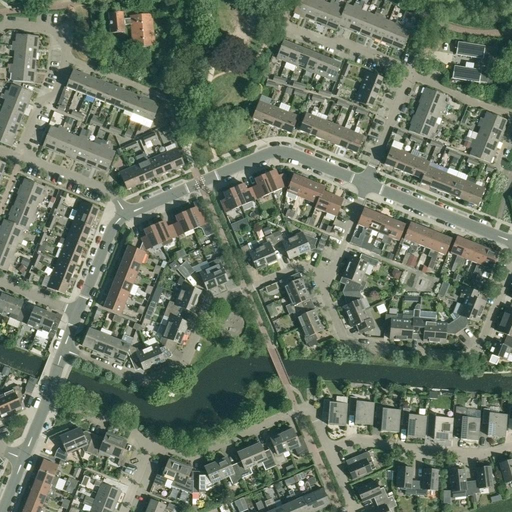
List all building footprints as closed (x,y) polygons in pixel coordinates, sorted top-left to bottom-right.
[(298,0),(293,13),(305,18),(311,0),(298,0)] [(311,0),(305,18),(315,22),(323,2),(319,0),(311,0)] [(315,22),(326,26),(335,3),(331,2),(330,4),(323,2),(315,22)] [(326,26),(336,30),(347,5),(346,4),(344,10),(338,8),(339,5),(335,3),(326,26)] [(339,25),(349,29),(358,6),(354,4),(353,7),(347,5),(336,30),(337,30),(339,25)] [(349,29),(360,33),(368,13),(361,10),(362,8),(358,6),(349,29)] [(186,8),(179,9),(180,23),(189,22),(188,11),(186,11),(186,8)] [(155,46),(152,14),(129,16),(130,19),(123,19),(123,12),(109,14),(110,34),(125,32),(124,25),(130,25),(132,48),(155,46)] [(412,15),(405,12),(403,17),(410,20),(412,15)] [(370,37),(379,15),(375,13),(374,16),(368,13),(360,33),(370,37)] [(370,37),(381,42),(389,21),(383,19),(384,16),(379,15),(370,37)] [(381,42),(391,46),(400,23),(402,17),(399,15),(395,24),(389,21),(381,42)] [(414,31),(415,27),(411,26),(410,30),(404,27),(405,25),(400,23),(391,46),(403,50),(411,30),(414,31)] [(13,42),(12,46),(37,49),(38,37),(16,35),(16,42),(13,42)] [(276,58),(286,62),(293,45),(283,41),(276,58)] [(457,56),(482,60),(483,48),(459,44),(457,56)] [(286,62),(296,66),(303,49),(293,45),(286,62)] [(36,60),(37,49),(12,46),(12,47),(6,46),(6,50),(15,51),(14,58),(36,60)] [(296,66),(305,70),(312,53),(303,49),(296,66)] [(305,70),(315,74),(322,57),(312,53),(305,70)] [(315,74),(324,77),(331,60),(322,57),(315,74)] [(35,71),(36,60),(14,58),(13,65),(5,64),(5,68),(10,69),(35,71)] [(324,77),(334,81),(341,64),(331,60),(324,77)] [(480,71),(455,68),(453,80),(478,84),(480,71)] [(10,73),(12,73),(12,81),(33,83),(35,71),(10,69),(10,73)] [(66,87),(76,91),(83,74),(73,70),(66,87)] [(366,72),(362,82),(379,89),(383,79),(366,72)] [(76,91),(86,95),(92,78),(83,74),(76,91)] [(86,95),(95,99),(102,82),(92,78),(86,95)] [(95,99),(105,103),(111,86),(102,82),(95,99)] [(362,82),(359,92),(376,98),(379,89),(362,82)] [(6,91),(4,95),(27,104),(32,93),(11,85),(9,92),(6,91)] [(105,103),(114,106),(121,89),(111,86),(105,103)] [(446,96),(443,95),(426,88),(422,99),(445,109),(446,104),(443,103),(446,96)] [(114,106),(123,110),(130,93),(121,89),(114,106)] [(359,92),(355,101),(372,108),(376,98),(359,92)] [(123,110),(133,114),(140,97),(130,93),(123,110)] [(4,95),(3,99),(5,100),(3,107),(23,115),(27,104),(4,95)] [(133,114),(142,118),(149,101),(140,97),(133,114)] [(422,99),(417,110),(438,118),(440,111),(443,112),(445,109),(422,99)] [(152,122),(159,105),(149,101),(142,118),(152,122)] [(252,118),(262,122),(269,106),(259,102),(252,118)] [(272,126),(281,130),(288,113),(290,107),(281,103),(278,109),(272,126)] [(262,122),(272,126),(278,109),(269,106),(262,122)] [(0,117),(19,125),(23,115),(3,107),(0,113),(0,112),(0,117)] [(417,110),(413,120),(436,129),(438,126),(435,124),(438,118),(417,110)] [(291,134),(298,117),(288,113),(281,130),(291,134)] [(481,118),(479,122),(502,131),(507,120),(487,113),(484,119),(481,118)] [(299,131),(309,135),(316,118),(306,114),(299,131)] [(90,123),(96,126),(98,121),(97,120),(98,117),(93,115),(92,119),(91,118),(90,123)] [(309,135),(319,138),(327,117),(322,115),(320,119),(316,118),(309,135)] [(0,129),(15,136),(19,125),(0,117),(0,129)] [(328,142),(335,125),(337,120),(327,117),(319,138),(328,142)] [(161,128),(167,126),(167,125),(170,124),(168,119),(162,121),(163,122),(159,124),(160,126),(154,129),(155,131),(161,128)] [(409,131),(429,139),(432,132),(435,133),(435,134),(439,136),(440,132),(436,130),(436,129),(413,120),(409,131)] [(481,127),(478,134),(498,142),(502,131),(479,122),(478,126),(481,127)] [(328,142),(337,146),(344,129),(335,125),(328,142)] [(43,146),(54,151),(63,128),(59,126),(58,129),(51,126),(43,146)] [(54,151),(64,155),(72,135),(66,132),(67,130),(63,128),(54,151)] [(364,136),(359,135),(361,130),(356,128),(354,133),(347,150),(357,154),(364,136)] [(0,142),(10,147),(15,136),(0,129),(0,142)] [(337,146),(347,150),(354,133),(344,129),(337,146)] [(75,159),(85,164),(93,144),(87,141),(90,133),(87,132),(86,135),(85,134),(75,159)] [(64,155),(75,159),(85,134),(81,133),(79,138),(72,135),(64,155)] [(473,140),(472,144),(494,152),(498,142),(478,134),(475,141),(473,140)] [(96,168),(107,172),(115,152),(108,149),(109,147),(108,146),(110,142),(107,141),(106,145),(105,145),(96,168)] [(85,164),(96,168),(105,145),(101,143),(100,146),(93,144),(85,164)] [(384,165),(394,169),(401,151),(403,146),(398,144),(396,149),(391,147),(384,165)] [(469,155),(490,163),(494,152),(472,144),(470,148),(472,148),(469,155)] [(177,148),(167,153),(174,169),(184,165),(177,148)] [(394,169),(404,172),(410,155),(401,151),(394,169)] [(167,153),(157,157),(165,174),(174,169),(167,153)] [(404,172),(413,176),(420,159),(410,155),(404,172)] [(157,157),(148,161),(155,178),(165,174),(157,157)] [(420,183),(421,184),(429,163),(420,159),(413,176),(422,180),(420,183)] [(148,161),(139,165),(146,182),(155,178),(148,161)] [(421,184),(430,187),(437,170),(428,167),(430,163),(429,163),(421,184)] [(139,165),(129,169),(137,186),(146,182),(139,165)] [(440,191),(447,174),(448,170),(439,166),(437,170),(430,187),(440,191)] [(120,173),(127,190),(137,186),(129,169),(120,173)] [(284,174),(279,176),(278,176),(276,171),(265,175),(272,193),(283,188),(283,189),(288,186),(284,174)] [(440,191),(449,195),(456,178),(447,174),(440,191)] [(254,180),(257,186),(252,188),(257,200),(262,198),(262,197),(272,193),(265,175),(254,180)] [(294,175),(287,193),(285,197),(295,201),(297,197),(304,179),(294,175)] [(449,195),(459,199),(465,181),(456,178),(449,195)] [(25,179),(20,190),(43,200),(45,195),(42,194),(45,187),(25,179)] [(297,197),(307,201),(314,183),(304,179),(297,197)] [(459,199),(468,202),(475,185),(465,181),(459,199)] [(307,201),(316,204),(317,205),(322,192),(323,192),(325,188),(314,183),(307,201)] [(251,202),(257,200),(252,188),(246,190),(244,185),(234,189),(241,206),(251,202)] [(478,206),(485,189),(475,185),(468,202),(478,206)] [(221,202),(225,213),(241,206),(234,189),(223,193),(226,199),(221,202)] [(20,190),(16,201),(36,209),(39,203),(42,204),(43,200),(20,190)] [(315,209),(325,213),(332,196),(323,192),(322,192),(317,205),(316,204),(315,209)] [(336,217),(343,200),(332,196),(325,213),(336,217)] [(16,201),(12,211),(35,221),(36,217),(34,215),(36,209),(16,201)] [(54,204),(46,201),(44,207),(51,210),(54,204)] [(82,202),(78,212),(95,219),(99,209),(82,202)] [(204,211),(198,214),(196,208),(186,213),(193,230),(200,227),(205,236),(206,236),(207,237),(214,234),(204,211)] [(64,209),(63,216),(73,217),(73,210),(64,209)] [(364,228),(361,234),(365,236),(374,213),(364,209),(357,225),(364,228)] [(4,220),(4,221),(28,230),(30,224),(33,225),(33,224),(37,226),(38,222),(35,221),(12,211),(8,221),(4,220)] [(78,212),(74,221),(91,228),(95,219),(78,212)] [(183,235),(182,234),(193,230),(186,213),(175,217),(178,223),(173,225),(178,237),(183,235)] [(371,231),(378,233),(384,217),(374,213),(365,236),(369,237),(371,231)] [(381,242),(385,244),(394,221),(384,217),(378,233),(384,236),(381,242)] [(4,221),(0,229),(0,231),(22,240),(24,236),(21,235),(24,229),(27,231),(28,230),(4,221)] [(74,221),(70,231),(87,237),(91,228),(74,221)] [(405,225),(394,221),(385,244),(389,245),(392,239),(398,241),(405,225)] [(172,240),(177,237),(172,225),(167,228),(164,222),(154,226),(161,243),(172,239),(172,240)] [(410,223),(401,246),(408,248),(402,263),(406,264),(412,250),(421,227),(410,223)] [(142,243),(139,251),(144,253),(145,250),(146,251),(151,248),(161,243),(154,226),(144,231),(146,236),(140,238),(142,243)] [(268,227),(262,230),(265,236),(271,233),(268,227)] [(418,245),(424,248),(431,231),(421,227),(412,250),(415,251),(418,245)] [(0,231),(0,243),(16,250),(18,243),(21,245),(23,241),(22,240),(0,231)] [(70,231),(66,240),(83,247),(87,237),(70,231)] [(428,257),(431,258),(432,258),(441,236),(431,231),(424,248),(430,250),(428,257)] [(278,249),(284,247),(289,260),(299,255),(292,237),(283,241),(279,232),(272,235),(274,238),(273,238),(276,245),(276,246),(278,249)] [(299,255),(309,251),(315,249),(314,249),(315,248),(314,247),(316,240),(303,235),(302,233),(292,237),(299,255)] [(321,237),(316,249),(322,252),(328,236),(322,234),(321,237)] [(267,244),(259,247),(266,265),(277,261),(271,248),(276,246),(276,245),(273,238),(274,238),(272,235),(265,238),(267,244)] [(353,244),(361,247),(364,239),(357,236),(353,244)] [(445,256),(446,252),(451,240),(441,236),(432,258),(431,258),(430,261),(434,263),(435,260),(438,253),(445,256)] [(457,237),(450,254),(457,256),(452,269),(455,270),(458,264),(467,242),(457,237)] [(66,240),(62,249),(80,256),(83,247),(66,240)] [(240,248),(244,256),(249,254),(256,270),(266,265),(259,247),(256,242),(248,246),(248,245),(240,248)] [(465,259),(471,262),(477,246),(467,242),(458,264),(462,265),(465,259)] [(0,243),(0,255),(14,262),(16,257),(13,256),(16,250),(0,243)] [(477,264),(474,271),(473,274),(477,275),(487,250),(477,246),(471,262),(477,264)] [(144,253),(139,251),(128,247),(124,257),(141,264),(145,254),(144,253)] [(62,249),(59,259),(76,266),(80,256),(62,249)] [(498,254),(487,250),(477,275),(475,281),(479,283),(484,272),(490,275),(492,270),(492,269),(498,254)] [(12,266),(14,262),(0,255),(0,268),(7,272),(10,265),(12,266)] [(361,255),(359,261),(350,257),(348,262),(349,263),(347,268),(364,274),(368,264),(375,267),(378,261),(361,255)] [(216,259),(218,265),(210,268),(217,286),(227,282),(221,266),(226,264),(223,256),(216,259)] [(124,257),(120,267),(137,274),(141,264),(124,257)] [(23,258),(21,264),(28,267),(30,261),(23,258)] [(406,265),(413,268),(416,261),(409,258),(406,265)] [(59,259),(55,268),(72,275),(76,266),(59,259)] [(186,262),(181,265),(181,266),(190,275),(194,271),(186,262)] [(20,276),(24,278),(26,273),(24,272),(26,270),(21,266),(17,271),(21,274),(20,276)] [(185,279),(190,275),(181,266),(177,270),(185,279)] [(120,267),(116,277),(133,284),(137,274),(120,267)] [(55,268),(51,278),(68,285),(72,275),(55,268)] [(207,291),(217,286),(210,268),(199,273),(207,291)] [(351,281),(347,292),(361,292),(363,292),(366,283),(361,281),(364,274),(347,268),(345,273),(344,272),(342,277),(351,281)] [(282,287),(283,287),(288,297),(304,290),(302,285),(303,284),(301,279),(302,279),(299,273),(279,282),(282,287)] [(116,277),(112,287),(129,294),(133,284),(116,277)] [(47,288),(64,295),(68,285),(51,278),(47,288)] [(475,281),(472,288),(478,290),(480,283),(479,283),(475,281)] [(265,288),(267,293),(278,289),(276,283),(265,288)] [(201,292),(183,285),(179,295),(197,302),(201,292)] [(154,295),(160,297),(163,289),(157,286),(154,295)] [(112,287),(108,297),(125,304),(129,294),(112,287)] [(476,293),(464,288),(460,297),(465,299),(463,305),(482,313),(486,303),(474,298),(476,293)] [(440,289),(438,295),(444,297),(446,291),(440,289)] [(288,315),(293,313),(304,308),(301,303),(310,299),(308,294),(306,295),(304,290),(288,297),(291,304),(285,307),(288,315)] [(346,312),(348,317),(364,310),(360,300),(362,299),(360,293),(361,292),(347,292),(351,304),(343,307),(345,312),(346,312)] [(0,298),(0,314),(5,316),(12,299),(2,295),(0,298)] [(179,295),(175,304),(169,302),(167,309),(190,318),(192,313),(197,302),(179,295)] [(121,315),(121,314),(125,304),(108,297),(104,308),(121,315)] [(27,311),(21,309),(23,303),(12,299),(5,316),(10,318),(7,325),(17,328),(18,327),(20,328),(27,311)] [(157,305),(151,302),(148,310),(154,312),(157,305)] [(463,325),(466,318),(477,323),(482,313),(463,305),(459,315),(459,317),(458,318),(455,315),(451,317),(454,321),(453,321),(460,331),(465,328),(463,325)] [(27,325),(38,329),(45,312),(34,308),(32,313),(27,311),(20,328),(24,329),(25,325),(27,325)] [(297,318),(301,328),(318,321),(316,316),(317,316),(315,311),(306,314),(304,308),(293,313),(295,319),(297,318)] [(511,310),(507,308),(502,320),(511,323),(511,310)] [(164,316),(169,318),(166,327),(186,335),(184,334),(188,324),(190,318),(167,309),(164,316)] [(375,329),(373,325),(371,319),(368,320),(364,310),(348,317),(350,322),(349,322),(351,328),(360,324),(364,333),(375,329)] [(411,341),(412,328),(418,328),(419,318),(420,310),(414,310),(413,310),(413,312),(403,311),(402,321),(400,340),(411,341)] [(49,334),(54,336),(59,324),(53,322),(56,316),(45,312),(38,329),(49,334)] [(385,327),(391,327),(389,339),(400,340),(402,321),(396,321),(396,316),(385,315),(385,327)] [(424,329),(423,342),(434,343),(435,324),(436,319),(419,318),(418,328),(424,329)] [(151,321),(145,319),(144,319),(141,326),(145,329),(146,324),(149,325),(151,321)] [(498,332),(510,336),(508,342),(511,343),(511,323),(502,320),(498,332)] [(317,340),(315,334),(323,331),(321,325),(320,326),(318,321),(301,328),(305,338),(304,339),(306,345),(307,344),(309,348),(317,344),(316,340),(317,340)] [(446,325),(435,324),(434,343),(445,344),(446,329),(452,330),(455,335),(460,331),(453,321),(449,324),(446,325)] [(180,345),(180,344),(182,345),(186,335),(166,327),(162,337),(180,345)] [(89,329),(82,346),(93,350),(100,333),(89,329)] [(93,350),(103,354),(110,337),(100,333),(93,350)] [(8,335),(5,343),(13,345),(15,338),(8,335)] [(103,354),(113,358),(120,341),(110,337),(103,354)] [(136,349),(130,346),(130,345),(120,341),(113,358),(123,363),(128,352),(129,353),(133,360),(138,358),(143,371),(154,366),(146,348),(142,350),(140,348),(136,349)] [(506,361),(509,354),(511,355),(511,343),(508,342),(505,347),(494,342),(489,354),(506,361)] [(157,344),(146,348),(154,366),(164,362),(157,344)] [(4,367),(1,374),(7,377),(10,369),(4,367)] [(12,388),(13,391),(4,395),(10,411),(15,409),(16,412),(22,410),(17,399),(23,397),(18,386),(12,388)] [(6,413),(10,411),(4,395),(0,396),(0,415),(1,418),(8,416),(6,413)] [(372,426),(372,422),(374,404),(357,402),(357,399),(350,398),(349,412),(355,413),(354,424),(372,426)] [(324,400),(323,413),(328,414),(327,425),(345,426),(346,418),(347,404),(336,403),(329,403),(330,401),(324,400)] [(398,433),(400,411),(383,409),(383,407),(377,407),(376,419),(382,420),(381,431),(398,433)] [(454,428),(461,428),(460,440),(478,441),(480,420),(466,418),(467,410),(465,408),(456,407),(454,428)] [(401,425),(408,426),(407,437),(424,439),(426,417),(409,415),(409,409),(402,409),(401,425)] [(487,436),(505,437),(507,415),(489,414),(489,410),(483,410),(482,424),(488,425),(487,436)] [(428,428),(434,428),(433,440),(451,441),(453,419),(435,418),(436,412),(429,411),(428,428)] [(303,455),(309,453),(303,439),(297,441),(292,430),(291,428),(280,432),(288,451),(294,448),(298,456),(303,454),(303,455)] [(84,452),(91,455),(97,439),(85,434),(83,435),(80,429),(70,433),(77,450),(82,447),(84,452)] [(270,439),(275,451),(270,453),(275,466),(286,462),(282,453),(288,451),(280,432),(270,437),(271,439),(270,439)] [(67,454),(77,450),(70,433),(60,438),(67,454)] [(106,434),(103,441),(97,439),(91,455),(97,457),(99,454),(108,457),(109,455),(117,436),(107,433),(107,435),(106,434)] [(127,456),(122,454),(126,443),(125,442),(126,440),(117,436),(109,455),(120,459),(117,465),(123,467),(127,456)] [(265,471),(275,467),(275,466),(270,453),(264,455),(259,444),(258,442),(248,447),(255,465),(262,462),(265,471)] [(242,465),(237,467),(242,478),(242,479),(252,474),(250,468),(255,465),(248,447),(237,452),(238,453),(237,454),(242,465)] [(67,456),(57,451),(54,457),(61,460),(65,462),(67,456)] [(356,457),(358,463),(347,467),(353,481),(371,473),(368,464),(372,462),(368,452),(356,457)] [(233,486),(243,481),(242,479),(242,478),(237,467),(232,470),(227,458),(215,463),(223,479),(229,477),(233,486)] [(169,461),(164,472),(159,470),(154,484),(164,487),(167,479),(173,482),(181,463),(170,459),(169,461)] [(44,460),(39,471),(54,477),(58,466),(44,460)] [(506,483),(511,481),(511,460),(500,464),(506,483)] [(191,470),(190,469),(191,467),(181,463),(173,482),(179,484),(178,487),(183,489),(184,487),(192,489),(192,493),(198,493),(199,480),(186,481),(191,470)] [(209,479),(205,479),(205,474),(199,474),(199,480),(198,493),(205,493),(205,490),(218,485),(217,482),(223,479),(215,463),(204,468),(209,479)] [(476,469),(478,481),(471,482),(473,494),(475,494),(479,494),(479,489),(492,487),(490,467),(476,469)] [(73,476),(73,477),(77,479),(81,470),(77,468),(74,474),(73,476)] [(396,488),(405,489),(405,495),(416,496),(417,481),(411,481),(412,469),(398,468),(396,488)] [(423,482),(417,481),(416,496),(427,496),(428,491),(437,491),(438,471),(424,470),(423,482)] [(450,472),(452,492),(453,497),(462,496),(471,496),(473,495),(473,494),(471,482),(465,482),(464,470),(450,472)] [(39,471),(35,481),(50,487),(54,477),(39,471)] [(310,486),(316,484),(314,477),(307,480),(310,486)] [(121,491),(101,483),(102,480),(97,478),(96,481),(95,481),(94,485),(99,487),(97,494),(117,502),(121,491)] [(35,481),(31,491),(46,497),(50,487),(35,481)] [(383,488),(379,490),(376,482),(357,490),(363,503),(374,498),(376,503),(388,498),(383,488)] [(308,511),(314,511),(319,510),(309,487),(308,483),(304,484),(307,491),(301,494),(308,511)] [(322,489),(316,492),(313,486),(309,487),(319,510),(329,506),(322,489)] [(290,496),(293,502),(296,511),(308,511),(301,494),(294,497),(292,490),(289,492),(290,496)] [(31,491),(27,501),(42,507),(46,497),(31,491)] [(113,511),(117,502),(97,494),(95,500),(86,496),(84,500),(113,511)] [(288,504),(283,507),(284,511),(296,511),(293,502),(290,496),(286,498),(288,504)] [(392,496),(388,498),(376,503),(378,509),(370,511),(388,511),(388,510),(397,506),(392,496)] [(239,500),(241,505),(241,504),(242,507),(248,505),(244,497),(239,500)] [(68,506),(70,502),(60,498),(59,501),(62,503),(68,506)] [(284,511),(283,507),(277,509),(272,499),(268,501),(273,511),(284,511)] [(112,511),(113,511),(84,500),(83,504),(92,507),(89,511),(112,511)] [(146,511),(150,511),(163,511),(166,506),(151,500),(146,511)] [(27,501),(23,511),(25,511),(39,511),(42,507),(27,501)] [(273,511),(268,501),(264,503),(268,511),(273,511)]
